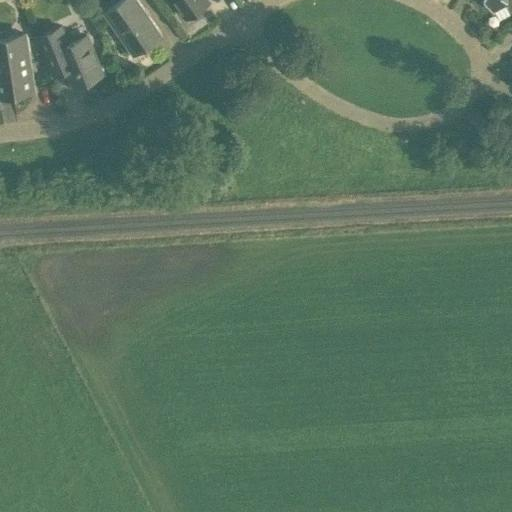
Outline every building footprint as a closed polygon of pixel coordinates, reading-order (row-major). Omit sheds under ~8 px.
[(119,0),(103,11),(132,53),(161,33),(137,0),(119,0)] [(173,0),(185,17),(209,1),(208,0),(173,0)] [(511,0),(482,0),(493,11),(506,4),(511,9),(511,0)] [(66,68),(73,84),(102,72),(86,34),(67,42),(60,25),(37,35),(53,73),(66,68)] [(0,36),(0,91),(12,90),(33,87),(27,49),(24,50),(22,33),(0,36)] [(0,93),(0,96),(5,119),(17,116),(12,91),(0,93)]
